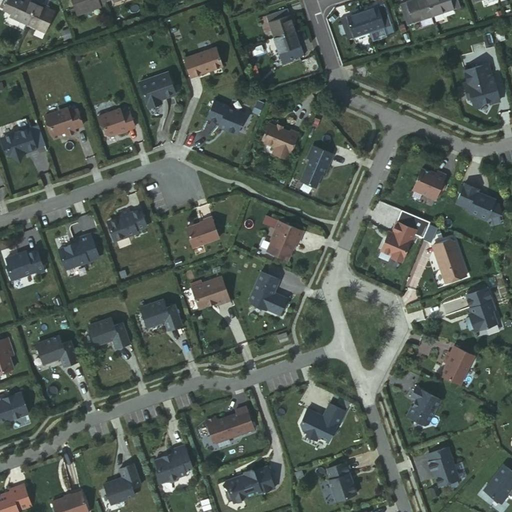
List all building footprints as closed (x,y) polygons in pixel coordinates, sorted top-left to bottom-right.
[(8,14),(13,0),(4,0),(0,10),(8,14)] [(7,15),(26,22),(34,0),(27,0),(27,1),(24,0),(13,0),(8,14),(7,15)] [(38,0),(34,0),(26,22),(45,29),(53,11),(40,6),(43,2),(38,0)] [(68,0),(74,14),(98,5),(97,0),(68,0)] [(429,0),(399,0),(407,22),(434,14),(429,0)] [(459,0),(429,0),(434,14),(461,5),(459,0)] [(382,1),(361,8),(369,29),(385,23),(390,22),(382,1)] [(270,34),(292,27),(284,5),(262,12),(270,34)] [(369,29),(361,8),(340,16),(348,37),(369,29)] [(299,48),(292,27),(270,34),(277,56),(299,48)] [(211,45),(179,56),(186,75),(217,64),(211,45)] [(299,48),(277,56),(279,60),(288,57),(288,55),(300,51),(299,48)] [(484,62),(460,68),(464,83),(460,84),(463,97),(467,96),(469,103),(475,107),(478,101),(484,100),(485,102),(495,100),(489,77),(488,77),(484,62)] [(156,97),(171,92),(163,70),(135,79),(144,105),(157,100),(156,97)] [(225,100),(212,94),(205,112),(218,117),(216,121),(233,127),(236,126),(243,108),(225,101),(225,100)] [(63,105),(40,113),(47,132),(60,128),(61,132),(71,129),(69,125),(78,121),(72,106),(64,109),(63,105)] [(116,106),(93,114),(96,121),(99,123),(102,132),(105,133),(116,129),(116,130),(124,128),(123,126),(131,124),(126,109),(118,111),(116,106)] [(263,123),(255,141),(269,147),(266,152),(281,159),(292,133),(285,129),(284,131),(276,128),(271,126),(263,123)] [(24,149),(32,147),(24,126),(0,134),(0,145),(2,151),(4,151),(5,154),(16,158),(19,151),(20,148),(23,147),(24,149)] [(305,157),(296,178),(311,185),(316,172),(319,173),(323,165),(305,157)] [(417,166),(408,187),(430,197),(441,173),(432,169),(431,172),(417,166)] [(473,188),(459,181),(451,201),(464,207),(463,210),(481,218),(482,216),(496,213),(493,203),(489,202),(490,199),(481,194),(480,197),(471,193),(473,188)] [(419,202),(432,205),(434,197),(421,195),(419,202)] [(103,222),(109,238),(132,230),(132,227),(143,223),(136,206),(126,209),(125,206),(116,210),(118,214),(105,218),(103,222)] [(199,219),(181,226),(188,244),(214,235),(207,214),(199,217),(199,219)] [(292,242),(298,228),(275,218),(271,226),(270,226),(265,237),(266,237),(262,248),(283,257),(289,241),(292,242)] [(407,240),(412,228),(393,219),(388,230),(384,229),(376,247),(387,252),(386,254),(396,259),(405,239),(407,240)] [(429,239),(433,226),(427,224),(422,237),(429,239)] [(50,245),(58,266),(83,256),(82,252),(89,250),(81,231),(65,237),(66,241),(63,242),(63,241),(50,245)] [(460,274),(448,236),(428,242),(430,250),(429,250),(439,281),(460,274)] [(20,246),(1,253),(4,262),(2,266),(6,275),(31,267),(38,264),(31,245),(21,249),(20,246)] [(244,297),(245,300),(260,307),(261,306),(274,312),(281,296),(268,290),(265,289),(267,285),(270,286),(274,277),(256,269),(244,297)] [(198,282),(187,285),(194,306),(210,300),(212,304),(225,300),(216,274),(197,280),(198,282)] [(463,328),(468,327),(469,330),(491,322),(486,309),(488,308),(480,286),(460,294),(464,307),(462,307),(464,312),(466,311),(467,315),(464,316),(459,318),(463,328)] [(137,310),(144,328),(161,322),(164,332),(179,327),(172,306),(163,309),(160,302),(137,310)] [(85,328),(92,347),(109,341),(112,350),(127,345),(120,324),(110,327),(108,320),(85,328)] [(33,346),(40,365),(57,359),(60,368),(75,363),(68,342),(59,346),(56,338),(33,346)] [(467,355),(448,345),(444,352),(441,351),(436,360),(441,363),(435,375),(452,384),(467,355)] [(466,384),(471,374),(464,371),(459,381),(466,384)] [(410,398),(400,415),(417,424),(420,423),(433,399),(409,386),(404,395),(410,398)] [(0,418),(24,411),(16,389),(0,395),(0,418)] [(316,406),(303,400),(294,417),(298,425),(303,427),(302,429),(313,435),(315,432),(325,437),(335,419),(338,420),(345,407),(329,400),(324,410),(322,413),(318,410),(316,406)] [(207,438),(211,440),(249,426),(241,403),(230,407),(231,410),(212,417),(210,414),(200,417),(207,438)] [(187,465),(179,442),(166,447),(167,451),(150,457),(153,467),(152,470),(156,480),(162,478),(165,479),(173,477),(174,474),(181,471),(180,467),(187,465)] [(454,476),(443,444),(423,451),(425,458),(423,459),(425,467),(428,466),(434,483),(454,476)] [(129,461),(115,466),(118,475),(100,482),(106,500),(130,492),(127,485),(136,482),(129,461)] [(328,501),(349,494),(345,482),(342,480),(340,474),(343,474),(339,462),(320,469),(323,479),(321,480),(328,501)] [(511,489),(511,473),(498,462),(476,491),(493,504),(501,494),(503,496),(510,488),(511,489)] [(238,474),(233,476),(232,475),(221,478),(228,499),(230,499),(238,497),(239,495),(256,489),(256,491),(270,486),(262,464),(249,469),(247,467),(239,470),(240,472),(238,473),(238,474)] [(26,503),(19,482),(5,487),(6,490),(0,491),(0,511),(12,511),(14,511),(13,507),(26,503)] [(84,511),(80,497),(50,507),(52,511),(84,511)]
